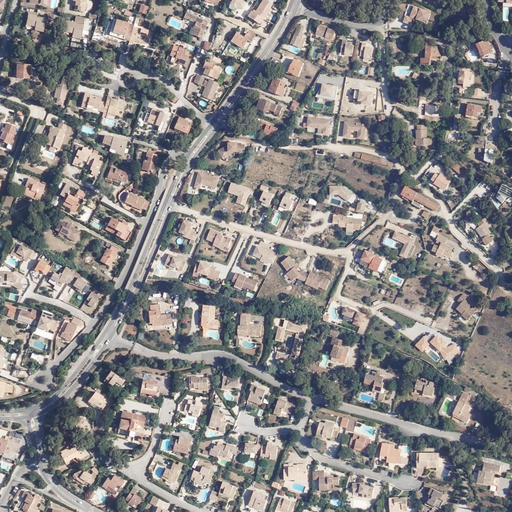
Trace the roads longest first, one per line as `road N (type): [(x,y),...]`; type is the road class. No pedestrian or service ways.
road 1 (residential): [(376,24),(397,164),(440,202),(471,249),(511,282)]
road 2 (secondary): [(30,416),(65,397),(95,359),(136,292),(171,205)]
road 3 (secondary): [(165,202),(104,333),(54,396),(28,409)]
road 4 (secondary): [(291,4),(189,152),(165,202)]
road 5 (secondary): [(171,205),(193,159),(297,7)]
road 6 (residential): [(171,205),(316,248),(350,249)]
